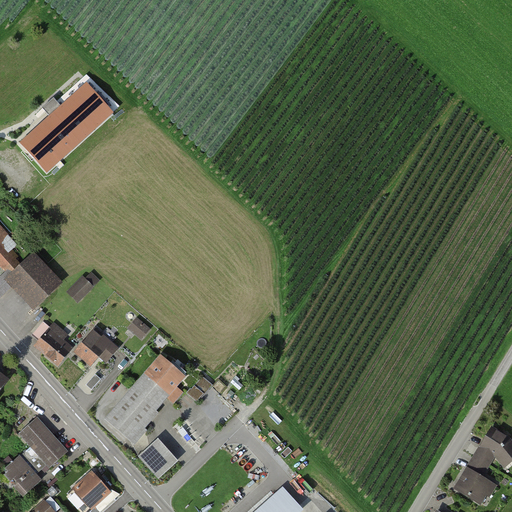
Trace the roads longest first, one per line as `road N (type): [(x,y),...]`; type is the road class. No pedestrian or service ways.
road 1 (tertiary): [(140,485),(0,328)]
road 2 (residential): [(415,511),(511,353)]
